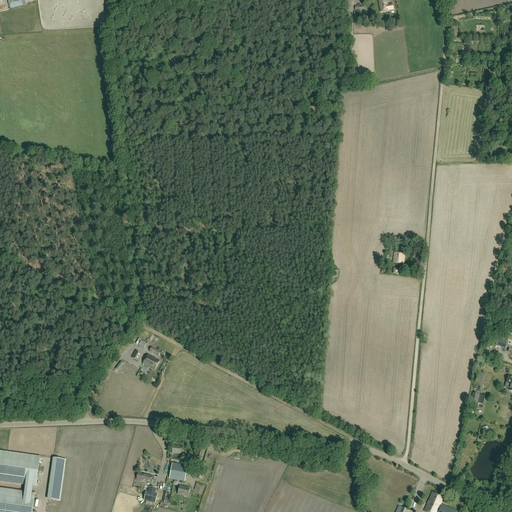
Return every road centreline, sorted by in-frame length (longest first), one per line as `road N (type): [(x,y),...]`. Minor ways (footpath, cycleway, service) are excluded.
road 1 (track): [(405,465),(450,0)]
road 2 (unclassified): [(0,425),(135,421),(343,445),(405,465)]
road 3 (track): [(358,448),(0,251)]
